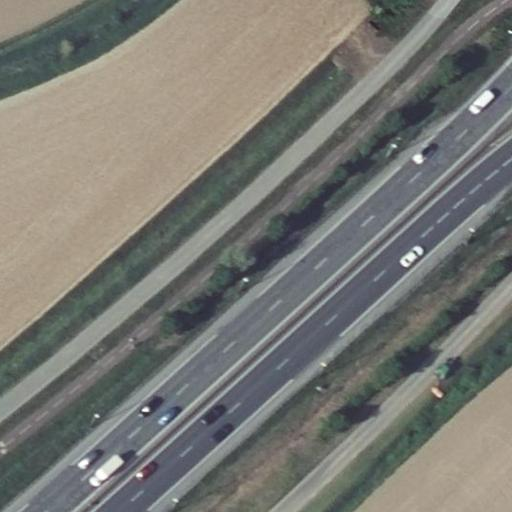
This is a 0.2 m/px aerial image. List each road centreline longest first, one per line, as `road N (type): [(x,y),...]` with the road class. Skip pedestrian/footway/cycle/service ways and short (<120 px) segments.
road 1 (trunk): [(511,85),(46,511)]
road 2 (trunk): [(120,511),(511,156)]
